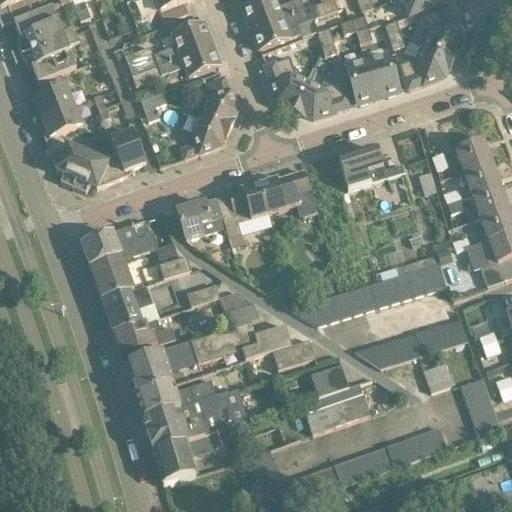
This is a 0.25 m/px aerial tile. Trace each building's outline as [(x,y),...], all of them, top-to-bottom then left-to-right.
[(41,18),(40,17),(33,0),(0,0),(0,15),(6,20),(13,28),(41,18)] [(71,3),(79,0),(55,0),(59,10),(72,5),(71,3)] [(189,0),(152,0),(164,29),(187,20),(183,10),(192,6),(189,0)] [(251,36),(304,15),(300,5),(288,10),(283,0),(281,0),(274,3),(243,15),(244,16),(242,17),(246,28),(248,27),(251,36)] [(321,9),(333,4),(330,0),(317,0),(321,8),(321,9)] [(445,9),(441,0),(407,0),(402,2),(402,4),(410,22),(445,9)] [(356,6),(361,17),(372,12),(368,1),(356,6)] [(321,9),(321,8),(309,13),(314,24),(337,15),(333,4),(321,9)] [(74,9),(81,26),(91,22),(84,5),(74,9)] [(422,49),(421,51),(453,66),(458,56),(457,55),(460,48),(448,12),(423,21),(428,36),(422,49)] [(37,89),(61,80),(61,79),(75,74),(66,50),(76,46),(71,32),(60,36),(51,13),(40,17),(41,18),(13,28),(19,44),(17,45),(17,47),(17,51),(18,55),(19,59),(20,61),(22,64),(24,68),(25,70),(27,73),(29,75),(31,74),(37,89)] [(304,15),(251,36),(254,44),(252,45),(256,55),(258,55),(259,56),(301,40),(297,31),(314,24),(309,13),(304,15)] [(191,32),(199,29),(196,21),(188,24),(191,32)] [(356,35),(367,32),(364,22),(352,26),(355,37),(356,37),(356,35)] [(115,29),(118,38),(129,34),(126,25),(115,29)] [(344,40),(355,37),(352,26),(340,29),(344,40)] [(388,42),(399,39),(395,27),(384,30),(388,42)] [(131,82),(210,51),(206,43),(208,42),(204,32),(202,32),(202,31),(170,43),(174,53),(153,61),(149,52),(124,62),(131,81),(131,82)] [(368,33),(355,37),(359,49),(372,45),(368,33)] [(320,50),(332,46),(329,34),(317,38),(320,50)] [(399,39),(388,42),(391,54),(403,51),(399,39)] [(320,50),(324,62),(335,58),(332,46),(320,50)] [(210,51),(131,82),(135,92),(168,78),(168,79),(176,76),(182,73),(187,84),(217,72),(217,70),(219,70),(215,59),(213,60),(210,51)] [(399,71),(408,97),(444,83),(447,76),(448,76),(453,66),(421,51),(420,53),(414,66),(399,71)] [(386,61),(366,67),(378,103),(385,100),(386,102),(396,99),(395,97),(397,96),(386,61)] [(288,64),(263,74),(277,109),(284,113),(284,114),(294,118),(309,86),(294,79),(288,64)] [(370,105),(377,103),(366,68),(347,74),(358,109),(360,108),(360,110),(371,107),(370,105)] [(40,124),(74,111),(61,80),(37,89),(41,100),(32,104),(40,124)] [(198,121),(229,136),(234,126),(233,125),(237,118),(224,83),(213,86),(217,99),(209,102),(207,103),(198,121)] [(324,93),(309,86),(294,118),(304,123),(305,122),(312,126),(348,113),(339,87),(324,93)] [(144,117),(155,113),(155,112),(165,108),(162,98),(140,106),(144,117)] [(97,115),(104,113),(99,101),(93,104),(97,115)] [(65,138),(65,139),(83,132),(74,111),(40,124),(49,144),(65,138)] [(104,113),(97,115),(101,126),(108,123),(104,113)] [(155,113),(144,117),(148,127),(159,124),(155,113)] [(224,146),(229,136),(198,121),(190,139),(193,148),(179,153),(184,165),(220,153),(223,146),(224,146)] [(117,158),(124,177),(145,169),(132,135),(110,143),(115,158),(117,158)] [(61,141),(65,139),(65,138),(49,144),(44,146),(56,175),(55,177),(63,181),(60,188),(72,194),(88,158),(66,149),(64,150),(61,141)] [(463,178),(491,168),(482,145),(454,155),(463,178)] [(347,196),(404,179),(402,171),(384,177),(377,155),(338,167),(347,196)] [(126,182),(124,177),(117,158),(115,158),(118,165),(107,170),(106,166),(88,158),(72,194),(85,199),(88,192),(96,195),(97,193),(126,182)] [(431,163),(437,177),(447,173),(441,159),(431,163)] [(471,201),(499,191),(491,168),(463,178),(471,201)] [(259,192),(268,221),(285,216),(284,215),(296,212),(299,223),(316,218),(304,178),(259,192)] [(418,181),(424,201),(435,198),(430,178),(418,181)] [(480,224),(508,214),(499,191),(471,201),(480,224)] [(267,221),(268,221),(259,192),(218,205),(227,233),(224,233),(231,253),(243,249),(237,229),(249,225),(250,227),(267,221)] [(447,210),(460,205),(456,195),(443,200),(447,210)] [(203,240),(224,233),(227,233),(218,205),(176,217),(185,247),(203,242),(203,240)] [(460,205),(447,210),(450,219),(464,214),(460,205)] [(487,247),(511,238),(511,224),(508,214),(480,224),(487,246),(487,247)] [(122,267),(124,266),(152,255),(148,242),(136,246),(132,232),(111,238),(80,250),(89,273),(120,261),(122,267)] [(511,238),(487,247),(487,246),(479,249),(487,271),(479,274),(487,294),(511,284),(511,238)] [(152,255),(158,253),(154,240),(148,242),(152,255)] [(451,248),(453,253),(455,258),(469,252),(466,242),(451,248)] [(448,255),(453,253),(451,248),(450,243),(431,250),(434,260),(436,259),(448,255)] [(436,259),(440,271),(452,266),(448,255),(436,259)] [(419,274),(438,269),(435,260),(395,273),(398,281),(407,278),(419,274)] [(135,295),(124,266),(122,267),(120,261),(89,273),(101,306),(135,295)] [(163,285),(190,276),(185,261),(178,264),(159,270),(163,285)] [(427,299),(445,293),(438,269),(419,274),(427,299)] [(414,303),(427,299),(419,274),(407,278),(414,303)] [(402,306),(414,303),(407,278),(398,281),(395,282),(402,306)] [(390,310),(402,306),(395,282),(383,286),(390,310)] [(378,314),(390,310),(383,286),(370,289),(378,314)] [(365,317),(378,314),(370,289),(358,293),(365,317)] [(190,313),(217,304),(219,304),(214,290),(185,299),(190,313)] [(113,338),(143,329),(137,315),(152,310),(145,292),(135,295),(101,306),(113,338)] [(353,321),(365,317),(358,293),(346,297),(353,321)] [(341,325),(353,321),(346,297),(334,301),(341,325)] [(230,334),(250,328),(250,327),(258,324),(252,309),(236,298),(219,304),(217,304),(229,334),(230,334)] [(329,329),(341,325),(334,301),(322,305),(329,329)] [(317,332),(329,329),(322,305),(290,315),(317,332)] [(143,329),(113,338),(121,363),(174,346),(170,334),(160,337),(155,325),(159,324),(159,323),(143,329)] [(455,350),(466,347),(459,325),(448,329),(455,350)] [(290,352),(290,351),(284,332),(254,341),(250,328),(230,334),(229,334),(190,347),(191,349),(124,371),(134,403),(174,390),(169,376),(179,373),(178,369),(195,364),(197,370),(241,355),(245,366),(272,358),(290,352)] [(444,354),(455,350),(448,329),(437,332),(444,354)] [(433,357),(444,354),(437,332),(427,335),(433,357)] [(422,361),(433,357),(427,335),(416,339),(422,361)] [(482,353),(496,347),(492,337),(478,343),(482,353)] [(412,364),(422,361),(416,339),(405,342),(412,364)] [(401,367),(412,364),(405,342),(394,346),(401,367)] [(290,352),(272,358),(278,376),(314,364),(308,346),(290,351),(290,352)] [(390,371),(401,367),(394,346),(383,349),(390,371)] [(496,347),(482,353),(485,363),(500,357),(496,347)] [(379,374),(390,371),(383,349),(354,358),(379,374)] [(426,388),(448,380),(444,368),(422,376),(426,388)] [(342,371),(311,381),(318,404),(349,394),(342,371)] [(431,399),(452,391),(448,380),(426,388),(431,399)] [(499,397),(511,392),(511,388),(510,382),(495,387),(499,397)] [(464,402),(485,394),(482,384),(460,391),(464,402)] [(215,402),(214,401),(210,386),(177,398),(174,390),(134,403),(142,425),(215,402)] [(511,392),(499,397),(503,407),(511,403),(511,392)] [(467,412),(489,405),(485,394),(464,402),(467,412)] [(235,433),(234,433),(223,400),(226,399),(226,397),(214,401),(215,402),(142,425),(153,460),(235,433)] [(362,399),(305,419),(312,441),(369,421),(362,399)] [(271,406),(275,418),(288,414),(283,402),(271,406)] [(471,423),(493,415),(489,405),(467,412),(471,423)] [(475,433),(496,425),(493,415),(471,423),(475,433)] [(478,443),(500,436),(496,425),(475,433),(478,443)] [(235,433),(153,460),(162,492),(197,482),(196,478),(191,464),(228,452),(227,449),(245,444),(241,431),(234,433),(235,433)] [(436,458),(446,454),(439,433),(428,437),(436,458)] [(425,462),(436,458),(428,437),(417,441),(425,462)] [(414,466),(425,462),(417,441),(407,445),(414,466)] [(487,441),(478,444),(482,455),(491,452),(487,441)] [(404,470),(414,466),(407,445),(396,449),(404,470)] [(393,473),(404,470),(396,449),(386,452),(393,473)] [(386,452),(375,456),(383,477),(393,473),(386,452)] [(372,481),(383,477),(375,456),(364,460),(372,481)] [(251,475),(273,468),(269,457),(248,464),(251,475)] [(361,485),(372,481),(364,460),(354,464),(361,485)] [(351,489),(361,485),(354,464),(343,468),(351,489)] [(255,486),(276,479),(273,468),(251,475),(255,486)] [(340,493),(351,489),(343,468),(333,472),(340,493)] [(330,497),(340,493),(333,472),(322,475),(330,497)] [(319,500),(330,497),(322,475),(311,479),(319,500)] [(308,504),(319,500),(311,479),(301,483),(308,504)] [(298,508),(308,504),(301,483),(290,487),(298,508)] [(287,511),(298,508),(290,487),(280,491),(287,511)] [(426,511),(421,498),(404,505),(406,511),(426,511)]
